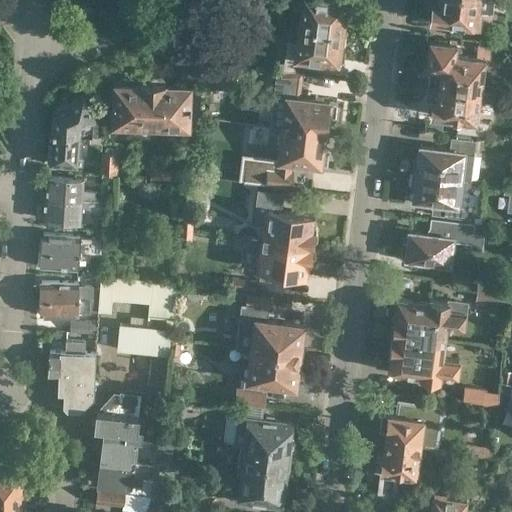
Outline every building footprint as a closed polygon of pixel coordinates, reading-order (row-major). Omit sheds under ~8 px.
[(300,26),(342,32),(344,15),(350,16),(352,5),(340,3),(340,0),(295,0),(292,2),(291,10),(302,11),(300,26)] [(491,26),(492,14),(494,0),(429,0),(429,3),(433,5),(431,20),(452,22),(451,27),(460,28),(460,24),(478,26),(479,25),(491,26)] [(339,48),(342,32),(300,26),(298,41),(288,40),(284,72),(295,71),(296,56),(332,61),(332,58),(344,60),(346,49),(339,48)] [(478,58),(455,55),(456,44),(429,40),(425,67),(429,67),(427,83),(480,90),(484,59),(490,60),(491,48),(480,47),(478,58)] [(295,71),(284,72),(281,72),(274,71),(272,81),(279,82),(278,90),(288,91),(283,127),(323,132),(326,132),(328,114),(335,115),(337,101),(330,100),(300,97),(304,72),(295,71)] [(116,79),(116,82),(114,82),(112,124),(138,125),(140,83),(129,83),(129,79),(126,76),(120,76),(116,79)] [(164,82),(164,79),(161,76),(154,76),(151,78),(151,81),(140,81),(140,83),(138,125),(138,136),(150,136),(151,126),(164,126),(166,84),(166,82),(164,82)] [(166,84),(164,126),(189,128),(191,85),(189,85),(189,81),(186,78),(180,78),(176,81),(176,84),(166,84)] [(480,90),(427,83),(425,100),(433,101),(431,115),(475,121),(480,90)] [(102,143),(103,132),(91,132),(91,119),(94,118),(83,93),(53,107),(52,130),(78,132),(78,133),(84,134),(88,134),(88,142),(102,143)] [(327,164),(328,150),(321,149),(323,132),(283,127),(278,163),(254,160),(252,181),(292,186),(294,171),(291,170),(292,159),(327,164)] [(78,132),(52,130),(48,130),(46,160),(81,163),(82,157),(76,157),(78,133),(78,132)] [(476,139),(456,137),(452,136),(451,148),(422,145),(422,142),(421,142),(419,158),(415,157),(413,171),(461,177),(464,151),(474,152),(476,139)] [(116,153),(116,150),(113,146),(107,146),(104,150),(104,152),(101,152),(101,172),(117,172),(118,153),(116,153)] [(159,179),(159,170),(151,169),(150,179),(159,179)] [(159,170),(159,179),(170,179),(171,170),(159,170)] [(458,202),(461,177),(413,171),(412,184),(416,184),(414,200),(415,201),(415,198),(425,199),(432,207),(432,212),(442,213),(466,216),(468,204),(458,202)] [(46,197),(106,201),(106,192),(83,190),(84,178),(48,175),(46,197)] [(153,182),(138,182),(138,190),(153,191),(153,182)] [(313,214),(286,210),(289,191),(261,187),(258,207),(264,208),(260,238),(311,245),(312,244),(317,240),(318,234),(314,229),(314,227),(311,227),(313,214)] [(105,212),(105,209),(106,201),(46,197),(45,218),(81,221),(81,210),(105,212)] [(407,255),(406,259),(407,259),(408,256),(450,262),(453,239),(472,241),(471,247),(483,248),(485,233),(473,232),(475,222),(435,216),(433,232),(411,230),(411,227),(410,227),(408,243),(404,242),(402,255),(407,255)] [(181,229),(193,230),(193,218),(181,217),(181,229)] [(104,229),(105,219),(97,218),(97,229),(104,229)] [(192,241),(193,230),(181,229),(180,240),(192,241)] [(43,249),(91,252),(103,253),(104,238),(80,236),(80,234),(44,232),(43,249)] [(311,245),(260,238),(256,268),(306,274),(307,262),(309,263),(309,260),(314,257),(315,250),(311,246),(311,245)] [(78,268),(79,260),(91,260),(91,252),(43,249),(41,266),(78,268)] [(111,298),(115,298),(149,301),(147,325),(171,328),(175,281),(158,279),(157,279),(101,275),(100,286),(99,296),(99,310),(110,311),(111,298)] [(232,286),(247,289),(255,290),(256,280),(233,277),(232,286)] [(87,284),(78,284),(78,279),(42,279),(41,297),(99,296),(100,286),(94,286),(94,284),(87,284)] [(509,305),(511,289),(498,287),(498,288),(478,286),(476,300),(496,302),(496,304),(509,305)] [(268,318),(271,296),(271,292),(255,290),(247,289),(246,292),(245,304),(242,304),(236,346),(251,348),(253,348),(300,354),(304,323),(268,318)] [(99,296),(41,297),(41,313),(78,313),(78,312),(98,312),(99,310),(99,296)] [(462,324),(465,301),(431,296),(430,301),(398,297),(396,312),(394,311),(391,332),(444,339),(446,322),(462,324)] [(97,331),(97,320),(71,320),(72,330),(97,331)] [(170,337),(171,328),(147,325),(119,322),(116,348),(150,351),(168,353),(168,349),(170,337)] [(444,339),(391,332),(389,353),(391,353),(389,369),(420,373),(420,376),(439,379),(440,371),(456,373),(458,358),(441,356),(444,339)] [(181,351),(182,338),(170,337),(168,349),(181,351)] [(95,358),(95,350),(84,349),(85,341),(64,340),(64,349),(50,348),(48,375),(58,376),(57,392),(64,392),(63,405),(66,408),(80,409),(94,396),(95,358)] [(300,354),(253,348),(251,348),(246,390),(236,389),(234,405),(264,408),(266,392),(262,392),(263,381),(296,385),(300,354)] [(168,353),(150,351),(146,382),(164,384),(168,353)] [(502,379),(511,380),(511,369),(503,368),(502,379)] [(496,405),(499,389),(487,387),(487,389),(465,386),(464,399),(485,402),(485,403),(496,405)] [(125,392),(114,391),(97,410),(96,409),(95,414),(93,415),(92,422),(94,424),(94,425),(100,425),(100,429),(103,432),(103,435),(137,439),(141,440),(142,429),(135,429),(140,389),(126,387),(125,392)] [(433,398),(431,416),(457,419),(459,401),(433,398)] [(384,441),(420,446),(424,417),(381,412),(379,430),(386,431),(384,441)] [(289,450),(293,421),(248,415),(238,414),(235,441),(240,442),(245,442),(244,444),(289,450)] [(159,445),(175,446),(176,432),(160,431),(159,445)] [(103,435),(103,436),(99,438),(98,446),(101,449),(100,459),(134,463),(137,439),(103,435)] [(420,446),(384,441),(383,452),(376,451),(374,469),(380,470),(378,491),(395,494),(398,472),(416,474),(420,446)] [(244,444),(245,442),(240,442),(236,471),(241,471),(241,470),(285,477),(289,450),(244,444)] [(474,454),(476,444),(466,443),(465,453),(474,454)] [(482,455),(484,445),(476,444),(474,454),(482,455)] [(484,445),(482,455),(491,456),(493,446),(484,445)] [(155,465),(155,461),(157,452),(144,451),(143,464),(155,465)] [(134,463),(100,459),(97,483),(131,487),(131,486),(134,463)] [(153,481),(151,495),(150,500),(159,501),(171,503),(175,504),(177,487),(164,486),(166,463),(155,461),(155,465),(153,481)] [(0,470),(0,495),(21,496),(21,470),(0,470)] [(241,470),(241,471),(237,499),(282,505),(285,477),(241,470)] [(151,495),(153,481),(143,480),(142,487),(131,486),(131,487),(131,493),(149,495),(151,495)] [(405,498),(415,499),(417,486),(407,485),(405,498)] [(123,504),(125,492),(98,489),(97,501),(123,504)] [(434,489),(432,503),(422,502),(420,511),(472,511),(473,507),(466,507),(467,497),(447,494),(448,491),(434,489)] [(125,492),(123,504),(123,508),(144,511),(149,500),(149,495),(131,493),(125,492)] [(21,511),(21,496),(0,495),(0,511),(21,511)] [(159,501),(157,511),(170,511),(171,503),(159,501)]
